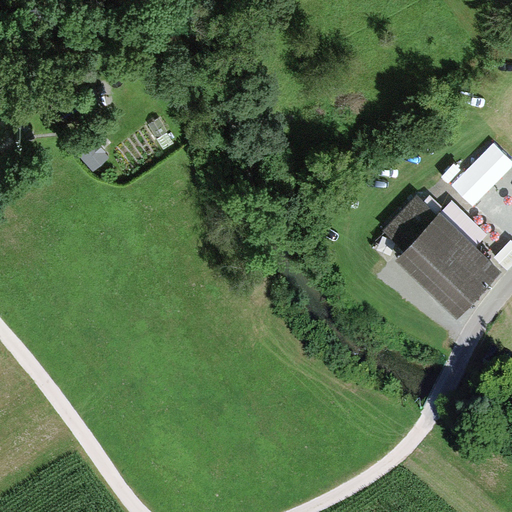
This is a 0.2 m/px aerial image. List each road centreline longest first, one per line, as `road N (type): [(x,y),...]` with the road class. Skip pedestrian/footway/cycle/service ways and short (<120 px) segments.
road 1 (track): [(460,350),(405,447),(301,511)]
road 2 (track): [(134,511),(0,336)]
